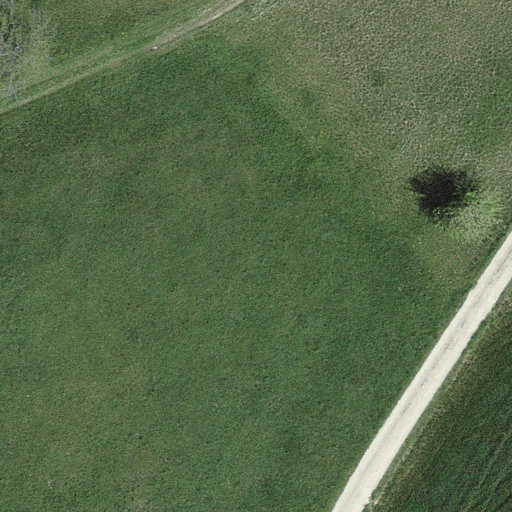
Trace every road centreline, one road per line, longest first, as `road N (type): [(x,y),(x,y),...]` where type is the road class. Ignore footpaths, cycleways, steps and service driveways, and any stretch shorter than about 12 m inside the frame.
road 1 (track): [(511,271),(352,511)]
road 2 (track): [(244,0),(0,116)]
